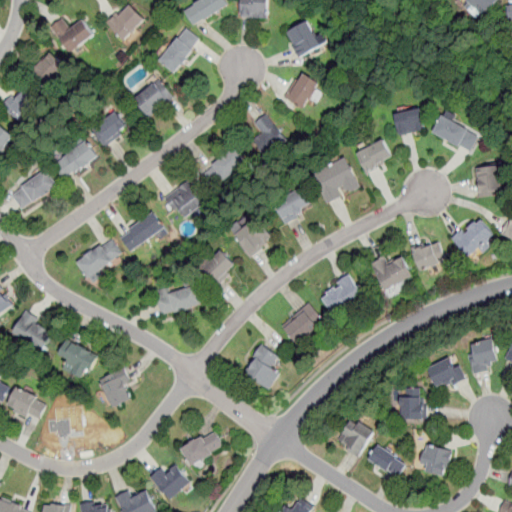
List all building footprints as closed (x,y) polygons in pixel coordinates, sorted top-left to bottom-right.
[(197,0),(185,8),(197,26),(231,4),(228,0),(197,0)] [(243,0),(243,17),(270,17),(270,0),(243,0)] [(469,0),(464,6),(481,20),(498,0),(469,0)] [(128,43),(148,21),(129,4),(109,26),(128,43)] [(312,18),(288,30),(301,57),(325,45),(312,18)] [(70,29),(64,20),(53,29),(71,55),(96,37),(84,19),(70,29)] [(161,63),(178,74),(203,39),(186,27),(161,63)] [(34,71),(52,86),(68,67),(50,52),(34,71)] [(286,97),(305,109),(321,81),(301,70),(286,97)] [(174,97),(161,80),(135,100),(148,118),(174,97)] [(27,123),(41,97),(20,86),(6,111),(27,123)] [(401,136),(427,128),(421,106),(394,114),(401,136)] [(131,129),(119,111),(94,128),(106,146),(131,129)] [(268,157),(290,140),(267,112),(253,124),(262,135),(254,141),(268,157)] [(482,134),(444,113),(433,131),(471,153),(482,134)] [(0,155),(15,137),(0,124),(0,155)] [(100,155),(87,139),(56,165),(69,181),(100,155)] [(386,139),(358,152),(368,173),(396,159),(386,139)] [(216,187),(249,162),(237,145),(204,170),(216,187)] [(329,203),(363,187),(349,158),(315,174),(329,203)] [(476,166),(480,197),(503,194),(499,163),(476,166)] [(13,192),(22,209),(59,188),(50,171),(13,192)] [(167,197),(185,220),(207,202),(188,180),(167,197)] [(287,225),(316,208),(304,188),(276,205),(287,225)] [(167,228),(155,211),(120,235),(132,253),(167,228)] [(469,257),(496,235),(481,216),(453,238),(469,257)] [(236,239),(254,258),(276,237),(257,218),(236,239)] [(78,262),(93,281),(126,254),(112,236),(78,262)] [(448,260),(439,239),(413,250),(422,271),(448,260)] [(202,271),(220,286),(238,265),(220,250),(202,271)] [(386,291),(415,276),(403,252),(374,267),(386,291)] [(337,315),(364,294),(350,274),(322,295),(337,315)] [(164,316),(204,304),(198,284),(158,296),(164,316)] [(0,320),(17,308),(0,285),(0,320)] [(326,321),(311,302),(283,325),(298,343),(326,321)] [(57,330),(27,311),(13,332),(44,351),(57,330)] [(65,369),(87,380),(100,355),(68,339),(60,355),(69,360),(65,369)] [(475,373),(501,364),(493,339),(466,348),(475,373)] [(281,354),(262,343),(245,373),(272,389),(281,372),(274,367),(281,354)] [(440,391),(468,378),(456,354),(428,368),(440,391)] [(100,379),(113,408),(137,397),(124,369),(100,379)] [(0,399),(5,402),(14,380),(0,373),(0,399)] [(9,403),(39,421),(50,402),(20,385),(9,403)] [(403,419),(426,419),(426,388),(403,388),(403,419)] [(338,443),(361,456),(376,431),(353,417),(338,443)] [(183,447),(191,465),(226,448),(217,431),(183,447)] [(420,469),(447,476),(453,449),(426,443),(420,469)] [(370,459),(399,478),(409,463),(380,444),(370,459)] [(169,499),(192,484),(178,464),(170,469),(168,466),(153,476),(169,499)] [(158,511),(146,486),(119,499),(124,511),(158,511)] [(312,511),(316,506),(302,496),(296,506),(290,502),(283,511),(312,511)] [(0,511),(34,511),(35,510),(4,497),(0,507),(0,511)] [(511,511),(511,503),(506,500),(499,511),(511,511)] [(69,511),(71,506),(45,501),(43,511),(69,511)] [(114,511),(114,503),(84,503),(84,511),(114,511)]
